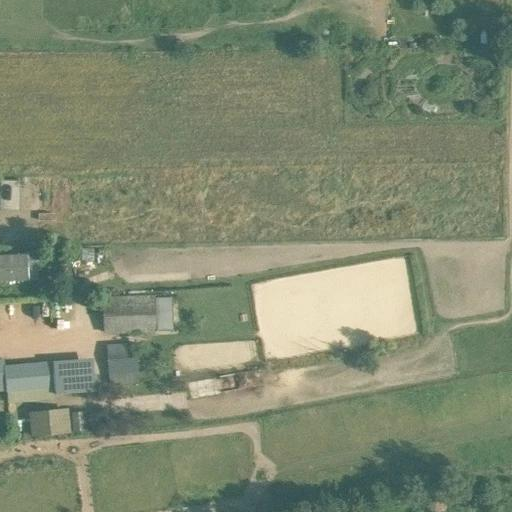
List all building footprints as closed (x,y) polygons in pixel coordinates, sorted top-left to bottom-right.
[(2,205),(19,205),(19,179),(2,179),(2,205)] [(27,254),(28,257),(0,258),(0,282),(29,281),(29,282),(37,282),(36,262),(39,261),(39,253),(27,254)] [(104,299),(105,334),(155,332),(154,298),(104,299)] [(170,313),(154,314),(155,329),(171,328),(170,313)] [(135,344),(107,346),(109,360),(136,358),(135,344)] [(136,358),(109,360),(110,374),(137,372),(136,358)] [(4,360),(0,360),(0,392),(7,391),(7,392),(53,389),(51,363),(5,367),(4,360)] [(30,417),(32,438),(69,435),(67,414),(30,417)] [(73,431),(85,430),(84,414),(71,415),(73,431)]
